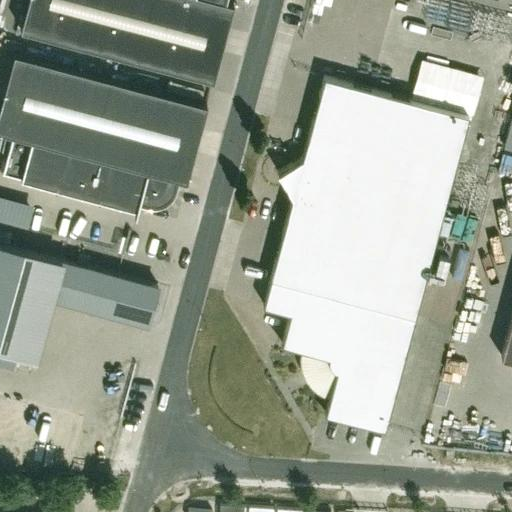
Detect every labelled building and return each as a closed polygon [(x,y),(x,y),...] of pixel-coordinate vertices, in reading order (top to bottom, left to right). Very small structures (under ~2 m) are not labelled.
[(26,0),(19,27),(213,78),(233,1),(230,0),(26,0)] [(493,17),(495,9),(475,3),(472,11),(493,17)] [(206,101),(13,50),(0,100),(0,129),(12,132),(2,171),(135,206),(134,208),(136,208),(139,196),(147,199),(154,199),(160,198),(166,195),(170,190),(173,184),(175,176),(186,179),(206,101)] [(292,194),(270,276),(263,302),(290,310),(281,341),(302,347),(300,357),(302,367),(305,377),(312,385),(320,392),(329,396),(325,410),(385,427),(415,314),(468,112),(324,73),(302,155),(277,169),(292,194)] [(3,197),(1,217),(14,218),(16,198),(3,197)] [(51,295),(148,322),(158,283),(0,239),(0,344),(35,354),(51,295)] [(511,314),(501,355),(511,357),(511,314)]
